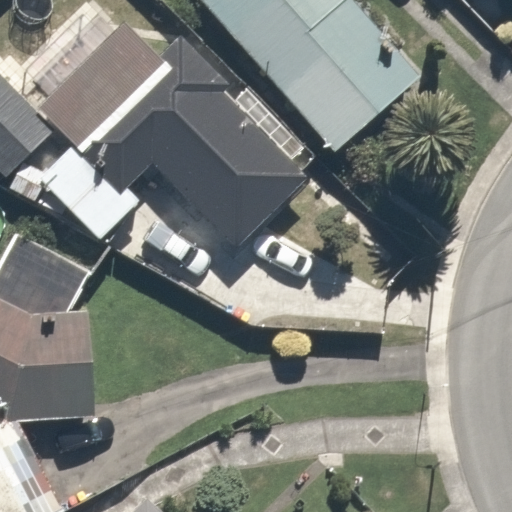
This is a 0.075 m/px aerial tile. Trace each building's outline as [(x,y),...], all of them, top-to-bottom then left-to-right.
[(352,0),(195,0),(331,167),(425,90),(352,0)] [(181,45),(78,143),(42,176),(92,230),(128,196),(118,185),(142,162),(213,237),(292,162),(181,45)] [(0,81),(0,171),(45,127),(0,81)] [(0,303),(0,414),(84,418),(92,306),(35,313),(0,303)] [(121,511),(158,511),(141,493),(121,511)]
